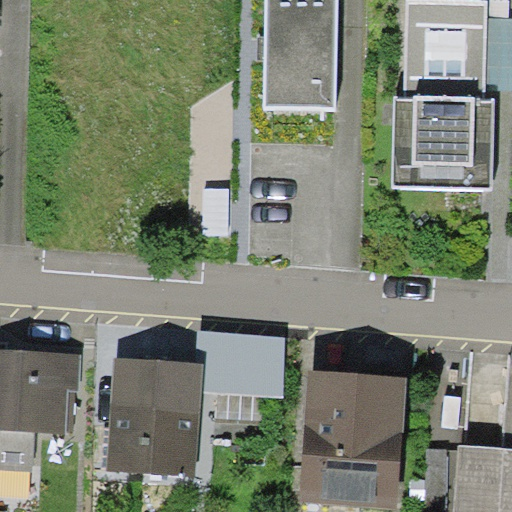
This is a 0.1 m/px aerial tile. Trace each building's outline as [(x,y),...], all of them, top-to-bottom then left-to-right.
[(339,0),(265,0),(266,51),(266,107),(334,109),(339,0)] [(509,0),(490,0),(406,0),(404,96),(394,95),(392,188),(492,190),(494,114),(494,98),(485,98),(485,89),(487,17),(509,17),(509,0)] [(487,17),(485,89),(511,89),(511,17),(509,17),(487,17)] [(197,330),(194,363),(203,363),(201,391),(283,397),(286,336),(197,330)] [(21,351),(0,349),(0,430),(65,434),(68,390),(79,390),(81,355),(21,351)] [(159,360),(115,357),(107,470),(195,476),(201,391),(203,363),(194,363),(159,360)] [(360,373),(310,370),(299,501),(397,509),(407,377),(360,373)] [(511,511),(511,449),(460,446),(454,511),(511,511)]
